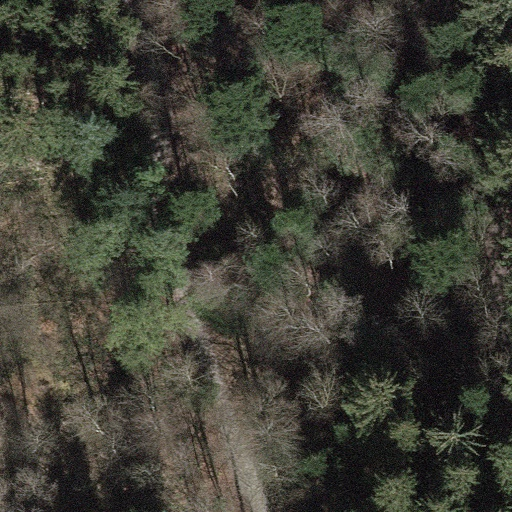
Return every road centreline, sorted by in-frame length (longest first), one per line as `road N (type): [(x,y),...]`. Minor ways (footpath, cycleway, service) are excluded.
road 1 (track): [(134,0),(201,328),(261,511)]
road 2 (unknown): [(471,0),(511,320)]
